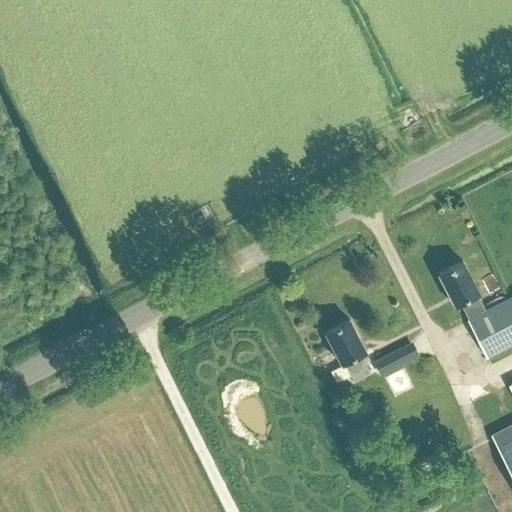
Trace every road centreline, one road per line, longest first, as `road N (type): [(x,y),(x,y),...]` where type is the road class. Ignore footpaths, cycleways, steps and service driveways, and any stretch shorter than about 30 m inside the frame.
road 1 (tertiary): [(511,121),(0,390)]
road 2 (track): [(134,317),(229,511)]
